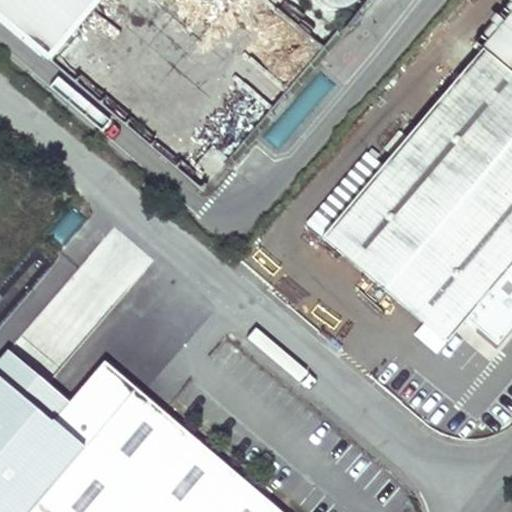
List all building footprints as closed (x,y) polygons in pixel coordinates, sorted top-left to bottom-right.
[(0,0),(0,16),(37,48),(78,0),(0,0)] [(511,18),(460,79),(511,122),(511,18)] [(155,23),(146,32),(195,80),(204,71),(155,23)] [(265,99),(280,84),(251,57),(236,72),(265,99)] [(511,122),(460,79),(382,169),(321,240),(445,345),(482,302),(511,327),(511,122)] [(382,169),(367,155),(306,226),(321,240),(382,169)] [(0,398),(55,337),(17,303),(0,322),(0,398)] [(292,319),(283,329),(313,354),(322,343),(292,319)] [(294,511),(114,358),(62,418),(82,435),(94,445),(35,511),(294,511)] [(82,435),(16,511),(35,511),(94,445),(82,435)]
